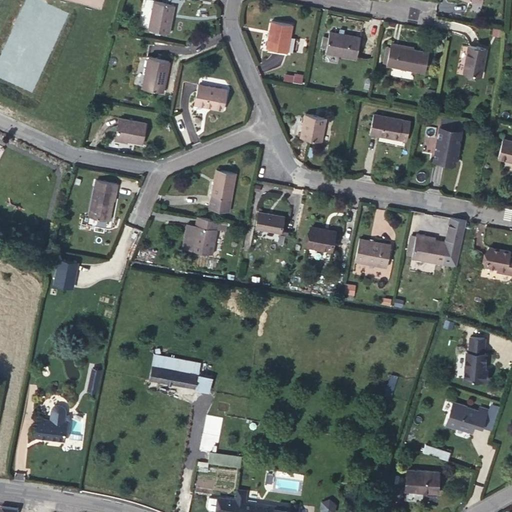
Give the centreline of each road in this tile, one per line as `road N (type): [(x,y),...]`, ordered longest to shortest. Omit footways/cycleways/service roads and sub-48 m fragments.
road 1 (residential): [(270,124),(160,168),(67,149),(0,120)]
road 2 (residential): [(511,216),(290,171),(270,124)]
road 3 (residential): [(270,124),(226,22),(231,0)]
road 4 (tertiary): [(0,489),(125,511)]
